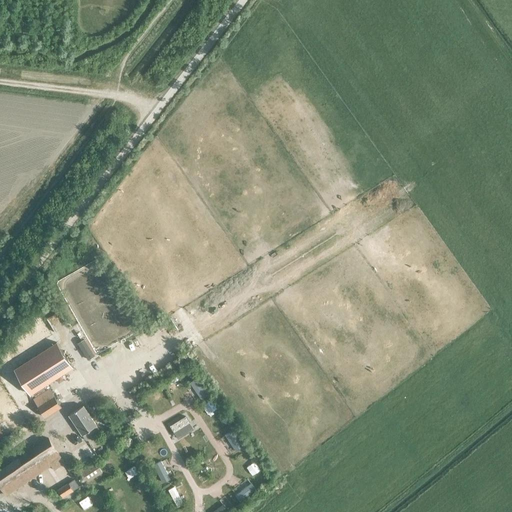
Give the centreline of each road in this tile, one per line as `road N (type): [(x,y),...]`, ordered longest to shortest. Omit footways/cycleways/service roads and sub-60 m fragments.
road 1 (unclassified): [(0,312),(243,0)]
road 2 (track): [(0,52),(78,58),(127,33),(151,0)]
road 3 (track): [(0,81),(121,96),(154,114)]
